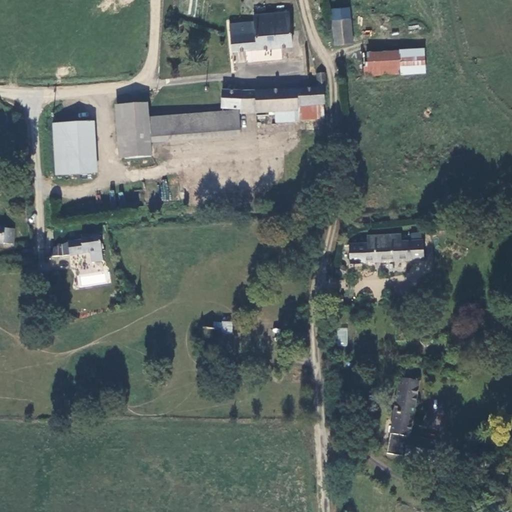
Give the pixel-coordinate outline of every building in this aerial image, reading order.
[(290,31),(288,11),(252,15),(253,22),(233,24),(234,35),(223,36),(223,44),(229,44),(230,50),(299,45),(298,30),(290,31)] [(352,43),(350,18),(332,19),(335,44),(352,43)] [(362,53),(363,75),(424,72),(422,49),(362,53)] [(316,88),(253,91),(254,112),(254,125),(274,125),(274,123),(274,112),(294,112),(294,107),(321,106),(323,106),(324,89),(326,89),(323,73),(316,73),(316,88)] [(236,107),(236,91),(219,91),(218,107),(236,107)] [(236,112),(254,112),(253,91),(236,91),(236,107),(236,112)] [(117,106),(121,157),(148,155),(143,103),(117,106)] [(321,119),(321,106),(294,107),(294,112),(295,119),(321,119)] [(146,118),(148,137),(236,128),(234,110),(146,118)] [(295,122),(295,119),(294,112),(274,112),(274,123),(295,122)] [(85,121),(49,123),(53,175),(89,172),(85,121)] [(236,128),(148,137),(148,143),(237,135),(236,128)] [(0,226),(0,224),(0,223),(0,242),(10,242),(10,226),(0,226)] [(51,255),(102,250),(100,234),(82,236),(82,239),(68,240),(54,246),(51,255)] [(351,263),(423,259),(422,242),(401,243),(400,236),(368,238),(368,243),(349,244),(351,263)] [(218,352),(220,328),(202,327),(200,352),(218,352)] [(347,327),(337,327),(337,346),(347,346),(347,327)] [(406,376),(407,369),(399,368),(398,375),(406,376)] [(409,436),(418,381),(396,377),(387,433),(383,453),(433,462),(436,441),(409,436)]
